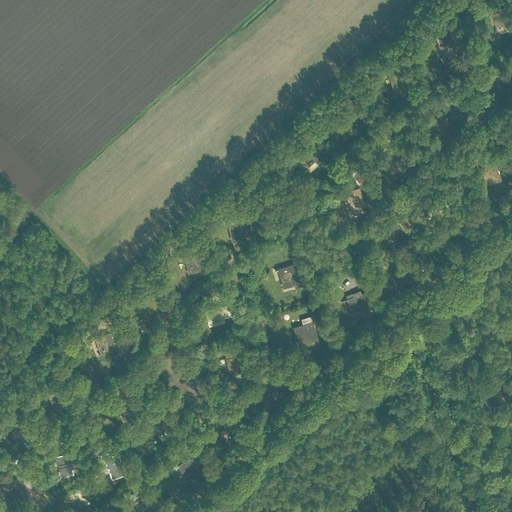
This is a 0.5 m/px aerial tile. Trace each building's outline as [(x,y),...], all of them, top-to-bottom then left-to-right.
[(511,23),(507,8),(491,13),(497,32),(511,26),(511,23)] [(451,23),(433,29),(440,49),(457,43),(451,23)] [(403,67),(387,72),(393,89),(409,84),(403,67)] [(460,91),(443,97),(445,105),(447,104),(453,119),(468,114),(460,91)] [(362,105),(346,110),(352,127),(368,122),(362,105)] [(308,166),(323,152),(314,142),(317,139),(313,135),(310,138),(313,141),(296,156),(298,158),(299,157),(308,166)] [(399,150),(383,156),(390,173),(405,167),(399,150)] [(501,179),(495,162),(480,167),(486,184),(501,179)] [(365,204),(358,186),(350,189),(352,193),(345,196),(351,210),(365,204)] [(413,204),(397,209),(402,226),(418,222),(413,204)] [(466,211),(451,217),(458,233),(473,227),(466,211)] [(243,215),(226,221),(232,240),(249,235),(243,215)] [(188,273),(205,268),(200,249),(197,250),(196,247),(191,249),(190,246),(181,248),(188,273)] [(277,268),(283,287),(294,284),(295,287),(304,284),(301,273),(298,274),(294,262),(277,268)] [(413,262),(397,266),(402,283),(418,279),(413,262)] [(360,293),(359,290),(352,293),(353,295),(346,298),(353,315),(363,311),(365,315),(372,312),(364,291),(360,293)] [(163,312),(155,294),(143,299),(151,317),(163,312)] [(228,304),(205,310),(209,325),(224,321),(223,317),(231,315),(228,304)] [(313,321),(294,326),(299,344),(318,339),(313,321)] [(110,331),(94,338),(100,354),(116,348),(110,331)] [(245,353),(226,358),(229,373),(249,368),(245,353)] [(291,378),(276,381),(279,395),(295,391),(291,378)] [(61,386),(47,394),(54,407),(68,400),(61,386)] [(121,400),(109,406),(116,418),(127,413),(121,400)] [(164,405),(150,412),(152,416),(149,417),(153,426),(157,424),(161,434),(173,428),(171,424),(173,423),(164,405)] [(220,430),(223,439),(228,437),(232,445),(243,441),(235,424),(236,423),(231,412),(224,415),(228,427),(220,430)] [(15,416),(0,427),(12,443),(26,431),(15,416)] [(117,449),(100,455),(103,464),(107,463),(112,478),(126,473),(117,449)] [(73,472),(69,453),(57,455),(61,475),(73,472)] [(193,457),(178,464),(186,480),(195,475),(196,477),(202,475),(193,457)] [(152,495),(136,504),(140,511),(159,511),(161,511),(152,495)]
